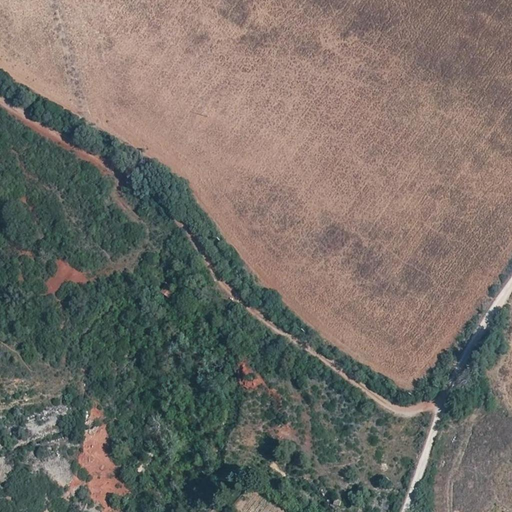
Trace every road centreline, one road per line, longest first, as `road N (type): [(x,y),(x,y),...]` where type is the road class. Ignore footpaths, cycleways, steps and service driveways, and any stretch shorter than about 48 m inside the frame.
road 1 (track): [(0,106),(145,192),(247,303),(401,414),(441,406)]
road 2 (track): [(511,285),(441,406),(404,511)]
